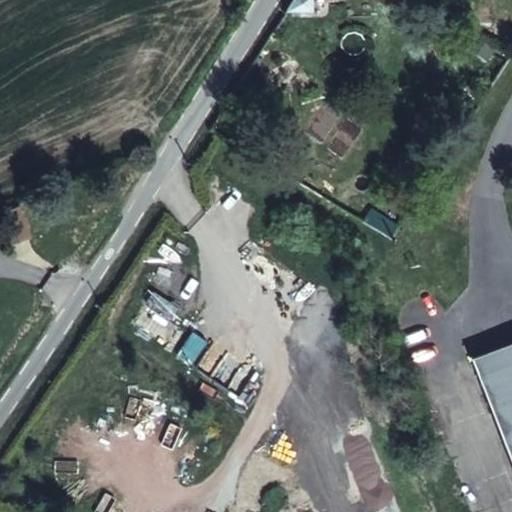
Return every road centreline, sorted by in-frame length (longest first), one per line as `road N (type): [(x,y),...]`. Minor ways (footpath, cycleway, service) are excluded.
road 1 (unclassified): [(269,0),(193,129),(0,417)]
road 2 (unclassified): [(511,139),(489,209),(500,331)]
